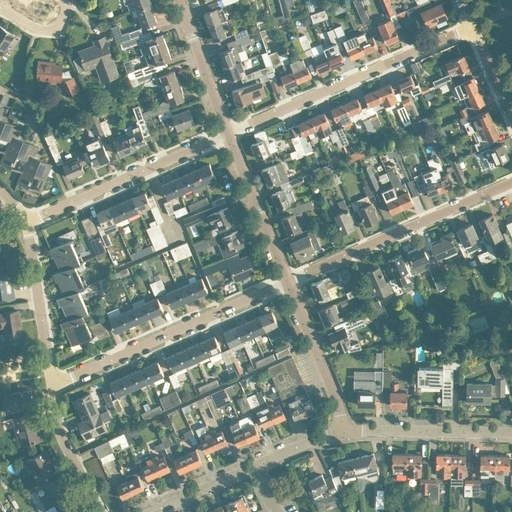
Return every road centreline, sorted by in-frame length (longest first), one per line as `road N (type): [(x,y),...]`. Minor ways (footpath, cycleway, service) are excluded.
road 1 (residential): [(226,132),(473,26)]
road 2 (residential): [(50,384),(287,281)]
road 3 (residential): [(287,281),(511,181)]
road 4 (residential): [(24,220),(226,132)]
road 5 (unclassified): [(343,431),(511,433)]
road 6 (unclassified): [(287,281),(226,132)]
road 7 (unclassified): [(343,431),(287,281)]
road 8 (residential): [(47,363),(24,220)]
road 9 (unclassified): [(226,132),(179,0)]
road 10 (residential): [(99,511),(57,429),(50,384)]
